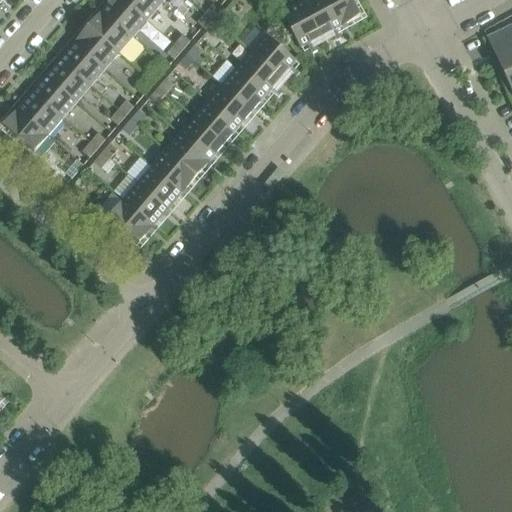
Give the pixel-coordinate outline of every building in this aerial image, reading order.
[(121,0),(111,0),(102,12),(133,38),(147,22),(121,0)] [(154,0),(121,0),(147,22),(161,5),(154,0)] [(322,37),(341,27),(326,0),(305,0),(302,2),(322,37)] [(351,0),(326,0),(341,27),(360,17),(351,0)] [(301,49),(322,37),(302,2),(281,13),(282,15),(284,14),(301,46),(300,47),(301,49)] [(213,5),(205,14),(212,21),(220,11),(218,9),(213,5)] [(220,11),(212,21),(220,27),(228,18),(222,13),(220,11)] [(102,12),(87,28),(118,55),(133,38),(102,12)] [(202,28),(204,30),(212,21),(205,14),(197,24),(202,28)] [(212,21),(204,30),(207,32),(212,36),(220,27),(212,21)] [(504,75),(511,71),(511,25),(487,37),(504,75)] [(87,28),(73,44),(104,71),(118,55),(87,28)] [(250,53),(281,79),(296,62),(294,60),(293,61),(266,37),(267,36),(265,35),(250,53)] [(182,36),(174,45),(182,52),(190,42),(182,36)] [(73,44),(59,61),(90,88),(104,71),(73,44)] [(182,52),(174,45),(166,54),(174,61),(182,52)] [(194,46),(186,56),(194,62),(202,53),(194,46)] [(266,96),(281,79),(250,53),(235,69),(266,96)] [(186,56),(178,65),(186,71),(194,62),(186,56)] [(59,61),(45,77),(76,104),(90,88),(59,61)] [(154,69),(146,78),(154,84),(162,75),(154,69)] [(221,86),(252,112),(266,96),(235,69),(221,86)] [(45,77),(31,94),(62,120),(76,104),(45,77)] [(154,84),(146,78),(138,87),(146,94),(154,84)] [(166,79),(158,88),(166,95),(174,85),(166,79)] [(238,129),(252,112),(221,86),(207,102),(238,129)] [(166,95),(158,88),(150,97),(158,104),(166,95)] [(31,94),(17,110),(48,137),(62,120),(31,94)] [(126,101),(118,111),(125,117),(133,108),(126,101)] [(193,119),(224,145),(238,129),(207,102),(193,119)] [(48,137),(17,110),(3,126),(34,153),(48,137)] [(125,117),(118,111),(110,120),(117,126),(125,117)] [(138,112),(130,121),(137,127),(145,118),(138,112)] [(210,162),(224,145),(193,119),(179,135),(210,162)] [(137,127),(130,121),(122,130),(130,137),(137,127)] [(98,134),(90,143),(97,150),(105,141),(98,134)] [(165,152),(196,178),(210,162),(179,135),(165,152)] [(97,150),(90,143),(82,153),(89,159),(97,150)] [(110,144),(102,154),(109,160),(117,151),(110,144)] [(181,195),(196,178),(165,152),(150,168),(181,195)] [(109,160),(102,154),(94,163),(101,169),(109,160)] [(136,184),(167,211),(181,195),(150,168),(136,184)] [(53,186),(60,192),(68,183),(61,177),(53,186)] [(153,228),(167,211),(136,184),(122,201),(153,228)] [(73,187),(65,196),(72,203),(81,193),(73,187)] [(153,228),(122,201),(108,217),(139,244),(153,228)]
